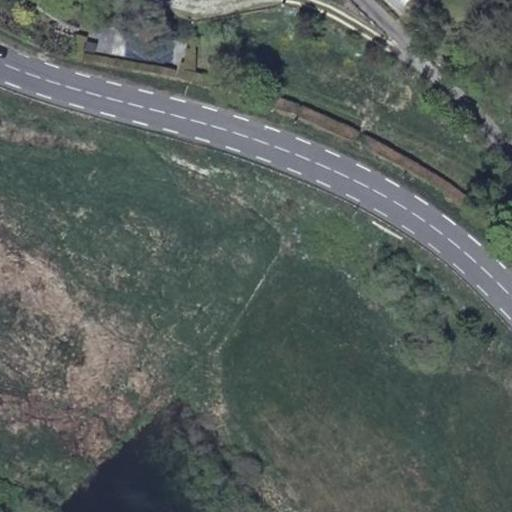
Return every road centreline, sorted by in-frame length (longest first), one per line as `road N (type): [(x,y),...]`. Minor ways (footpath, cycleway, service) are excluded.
road 1 (primary): [(0,63),(311,159),(420,216),(511,294)]
road 2 (residential): [(361,0),(487,119),(511,166)]
